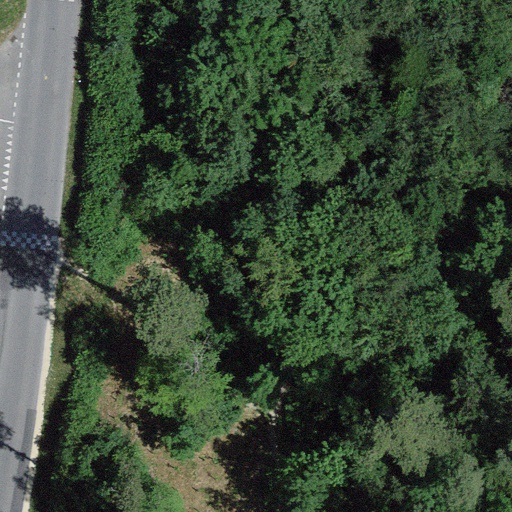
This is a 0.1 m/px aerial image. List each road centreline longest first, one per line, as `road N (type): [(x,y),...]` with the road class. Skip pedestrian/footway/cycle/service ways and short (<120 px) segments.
road 1 (tertiary): [(2,511),(31,373),(59,140)]
road 2 (tertiary): [(59,140),(67,0)]
